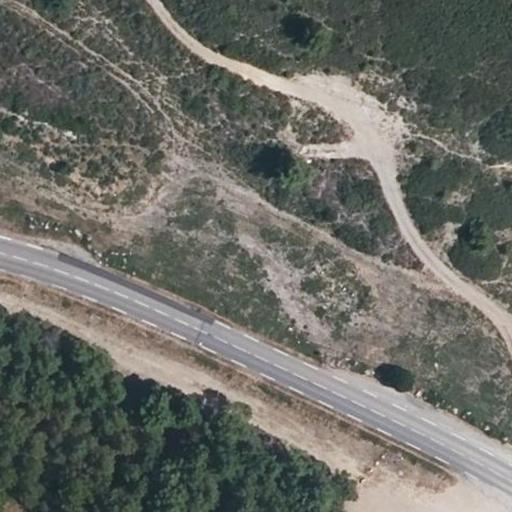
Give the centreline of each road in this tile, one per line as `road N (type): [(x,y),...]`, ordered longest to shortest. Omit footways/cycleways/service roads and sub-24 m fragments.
road 1 (secondary): [(511,480),(199,329),(0,253)]
road 2 (track): [(425,511),(319,443),(183,382),(0,320)]
